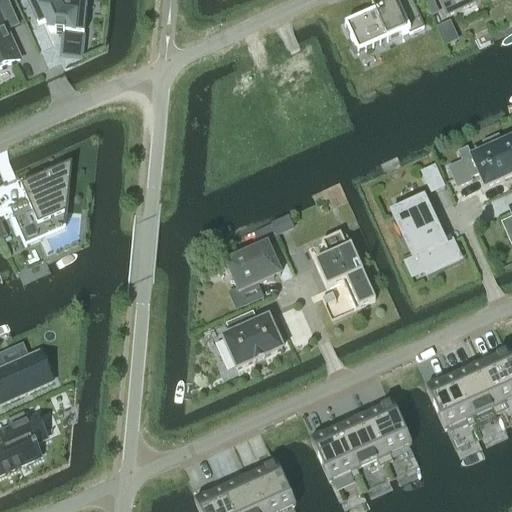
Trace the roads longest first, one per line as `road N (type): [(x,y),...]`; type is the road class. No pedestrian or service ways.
road 1 (unclassified): [(164,66),(123,483)]
road 2 (residential): [(341,384),(123,483)]
road 3 (residential): [(164,66),(0,141)]
road 4 (residential): [(501,312),(341,384)]
road 5 (residential): [(312,0),(164,66)]
